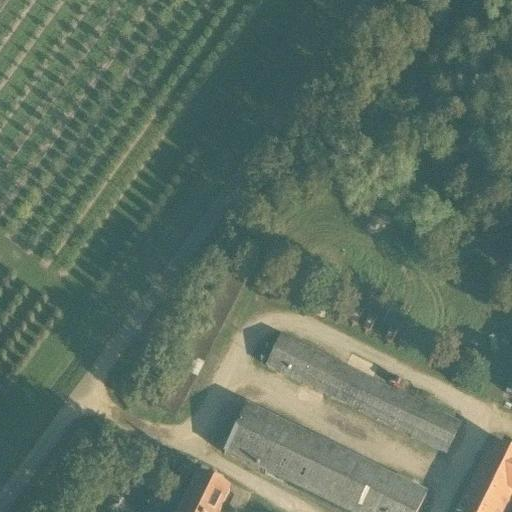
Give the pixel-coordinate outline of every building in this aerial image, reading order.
[(354,150),(342,142),(318,169),(334,180),(354,150)] [(280,340),(266,368),(345,406),(358,377),(280,340)] [(246,409),(224,456),(339,511),(418,511),(426,497),(246,409)] [(410,438),(446,456),(460,427),(424,409),(410,438)] [(511,511),(511,454),(492,445),(458,511),(503,511),(511,495),(511,511)] [(127,457),(153,470),(159,459),(132,446),(127,457)] [(219,511),(229,494),(198,478),(181,511),(219,511)]
